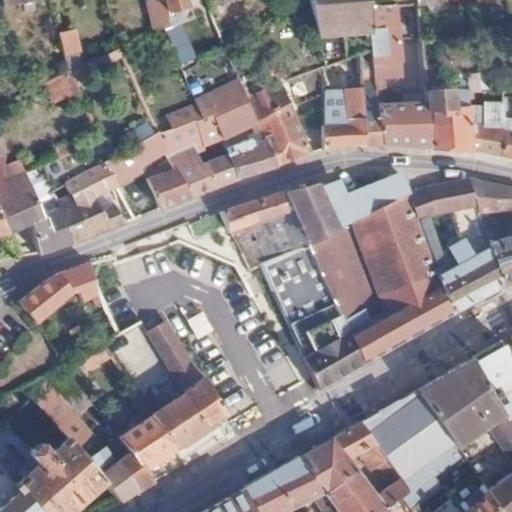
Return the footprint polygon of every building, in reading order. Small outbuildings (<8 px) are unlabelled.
[(157,31),(166,26),(171,24),(168,14),(167,9),(164,0),(149,0),(157,31)] [(164,0),(167,9),(168,14),(177,12),(176,7),(186,4),(185,0),(164,0)] [(309,0),(310,2),(317,34),(371,29),(368,6),(367,0),(309,0)] [(368,6),(371,29),(373,46),(378,99),(382,145),(426,147),(423,102),(386,104),(385,79),(401,78),(396,5),(368,6)] [(179,22),(171,24),(166,26),(174,48),(176,52),(184,48),(181,39),(185,37),(179,22)] [(72,31),(57,34),(62,56),(77,52),(72,31)] [(511,52),(509,53),(511,76),(511,117),(502,118),(499,155),(511,157),(511,52)] [(65,69),(42,81),(52,100),(75,88),(65,69)] [(248,95),(240,78),(227,83),(231,91),(208,101),(201,85),(190,90),(201,118),(212,113),(245,97),(248,95)] [(279,81),(248,95),(245,97),(256,121),(259,129),(274,166),(308,153),(312,152),(279,81)] [(363,144),(365,144),(364,100),(364,86),(345,88),(346,90),(324,92),(325,149),(343,146),(363,144)] [(422,92),(423,102),(426,147),(432,147),(468,149),(469,149),(467,108),(452,108),(451,91),(422,92)] [(466,91),(451,91),(452,108),(467,108),(466,91)] [(221,138),(256,121),(245,97),(212,113),(221,137),(221,138)] [(365,144),(382,145),(378,99),(364,100),(365,144)] [(164,126),(194,116),(190,103),(159,114),(164,126)] [(492,153),(499,155),(502,118),(502,111),(502,103),(482,104),(482,108),(467,108),(469,149),(492,153)] [(190,196),(236,179),(227,153),(201,161),(196,147),(221,137),(212,113),(201,118),(160,137),(166,148),(176,168),(190,196)] [(241,177),(274,166),(259,129),(246,134),(248,138),(225,147),(227,153),(236,179),(241,177)] [(139,166),(166,148),(160,137),(157,132),(156,131),(105,162),(116,185),(142,171),(139,166)] [(100,141),(89,145),(92,152),(103,147),(100,141)] [(88,235),(120,223),(110,203),(97,208),(92,197),(117,185),(116,185),(105,162),(65,182),(70,194),(88,235)] [(158,208),(190,196),(176,168),(148,177),(158,208)] [(32,235),(45,231),(40,215),(34,196),(23,172),(0,179),(0,187),(7,231),(28,222),(32,235)] [(391,174),(324,200),(336,228),(408,194),(402,177),(398,174),(391,174)] [(481,225),(478,216),(468,178),(427,185),(408,194),(450,314),(486,293),(499,286),(481,225)] [(511,186),(471,178),(468,178),(478,216),(511,205),(511,186)] [(226,208),(221,210),(232,231),(251,271),(260,266),(309,243),(341,319),(348,335),(350,340),(361,364),(371,358),(408,337),(450,314),(408,194),(336,228),(324,200),(318,186),(315,184),(280,193),(279,190),(226,208)] [(70,241),(88,235),(70,194),(55,202),(57,207),(70,241)] [(50,248),(70,241),(57,207),(40,215),(45,231),(50,248)] [(481,225),(499,286),(511,278),(511,234),(493,244),(492,226),(481,225)] [(36,253),(50,248),(45,231),(32,235),(36,253)] [(163,246),(154,249),(172,283),(195,273),(180,241),(164,246),(163,246)] [(309,243),(260,266),(278,306),(302,358),(348,335),(341,319),(309,243)] [(88,262),(87,262),(104,301),(118,334),(140,322),(118,263),(118,261),(115,254),(88,262)] [(45,279),(18,301),(31,319),(32,321),(79,292),(84,303),(95,298),(98,304),(104,301),(87,262),(83,262),(59,272),(45,279)] [(201,310),(187,318),(196,335),(211,327),(201,310)] [(167,322),(152,331),(150,332),(185,391),(151,413),(175,450),(227,415),(214,392),(205,377),(193,366),(167,322)] [(317,390),(361,364),(350,340),(348,335),(302,358),(317,390)] [(113,355),(104,342),(78,356),(88,369),(113,355)] [(511,379),(501,342),(471,359),(499,415),(511,408),(511,400),(507,391),(511,388),(511,379)] [(471,359),(414,391),(461,459),(473,476),(489,498),(490,500),(499,511),(511,511),(511,408),(499,415),(471,359)] [(63,365),(61,364),(46,374),(73,407),(86,396),(63,365)] [(141,420),(151,413),(134,387),(124,393),(137,413),(141,420)] [(414,391),(358,423),(366,434),(399,480),(400,479),(409,494),(403,498),(412,511),(418,507),(430,498),(423,485),(461,459),(414,391)] [(118,502),(136,491),(103,447),(102,446),(99,449),(49,392),(35,403),(64,435),(67,438),(101,481),(118,502)] [(144,471),(175,450),(151,413),(141,420),(137,413),(130,417),(135,424),(117,437),(117,438),(144,471)] [(8,423),(0,430),(0,466),(15,483),(49,453),(39,442),(34,443),(30,447),(8,423)] [(400,479),(399,480),(366,434),(358,423),(302,454),(297,457),(335,508),(338,511),(384,511),(403,498),(409,494),(400,479)] [(136,491),(153,481),(144,471),(117,438),(117,437),(102,446),(103,447),(136,491)] [(62,511),(71,505),(101,481),(67,438),(49,453),(15,483),(39,511),(62,511)] [(297,457),(271,472),(291,510),(315,498),(324,510),(322,511),(332,511),(335,508),(297,457)] [(0,511),(39,511),(15,483),(0,466),(0,511)] [(254,482),(243,487),(256,511),(286,511),(291,510),(271,472),(254,482)] [(211,508),(203,511),(256,511),(243,487),(210,505),(211,508)] [(403,498),(384,511),(410,511),(412,511),(403,498)] [(499,511),(490,500),(489,498),(469,511),(499,511)]
